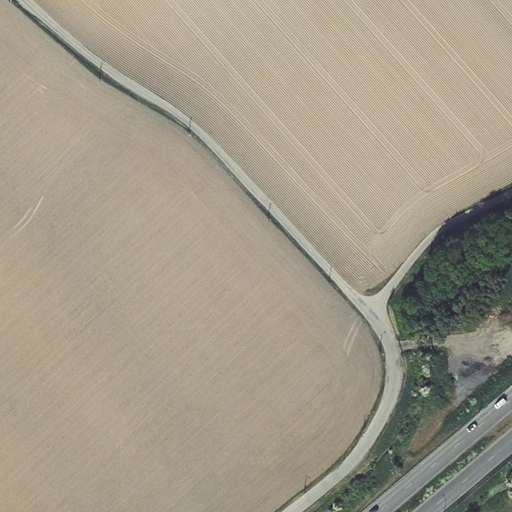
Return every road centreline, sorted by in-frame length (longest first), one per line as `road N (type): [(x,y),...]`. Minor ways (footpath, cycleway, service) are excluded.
road 1 (residential): [(24,0),(112,73),(192,125),(369,311)]
road 2 (residential): [(291,511),(350,462),(387,403),(391,355),(369,311)]
road 3 (residential): [(369,311),(444,226),(511,193)]
road 4 (trunk): [(511,399),(377,511)]
road 5 (track): [(389,346),(465,341),(511,304)]
